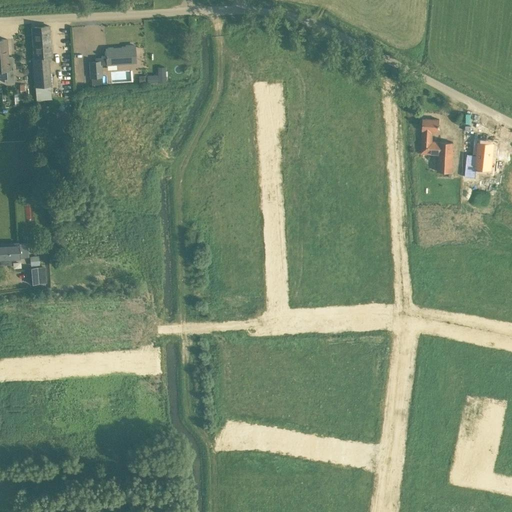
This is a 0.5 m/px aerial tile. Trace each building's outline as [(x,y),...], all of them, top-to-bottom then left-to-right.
[(33,58),(31,59),(33,88),(35,87),(36,100),(52,98),(51,86),(49,57),(52,57),(49,31),(49,26),(31,28),(33,58)] [(0,70),(6,70),(6,79),(4,79),(4,82),(13,82),(13,69),(11,56),(8,56),(6,39),(0,39),(0,70)] [(102,64),(107,64),(135,63),(134,45),(126,46),(126,48),(106,49),(106,57),(95,58),(95,61),(89,61),(90,78),(91,78),(92,85),(101,85),(101,77),(102,77),(102,64)] [(165,67),(158,67),(158,75),(148,76),(148,83),(158,82),(166,82),(165,67)] [(14,94),(14,106),(19,106),(19,100),(25,100),(24,84),(19,85),(19,93),(14,94)] [(422,130),(421,153),(437,154),(437,155),(436,171),(448,172),(451,172),(452,172),(454,142),(438,141),(438,142),(432,142),(432,131),(439,131),(439,119),(422,118),(422,130)] [(27,120),(19,121),(19,129),(27,129),(27,120)] [(65,144),(65,148),(74,148),(74,137),(62,137),(62,144),(65,144)] [(467,154),(464,177),(475,178),(476,167),(490,169),(493,144),(478,142),(477,151),(477,155),(467,154)] [(502,171),(499,192),(508,193),(509,184),(511,184),(511,157),(511,158),(510,168),(510,172),(502,171)] [(10,258),(20,258),(28,258),(27,242),(18,243),(19,243),(0,244),(0,262),(0,264),(10,264),(10,258)] [(39,256),(30,257),(31,266),(40,265),(39,256)]
